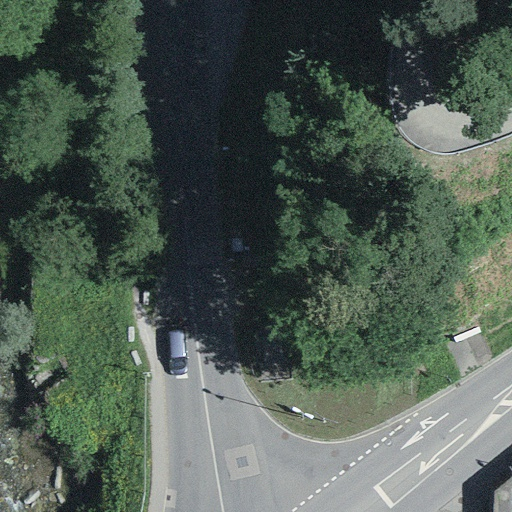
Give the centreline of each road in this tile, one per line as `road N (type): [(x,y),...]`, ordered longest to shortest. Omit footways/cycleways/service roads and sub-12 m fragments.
road 1 (unclassified): [(220,511),(193,334),(170,0)]
road 2 (residential): [(511,112),(447,123),(415,101),(410,75),(419,0)]
road 3 (tertiary): [(364,511),(511,393)]
